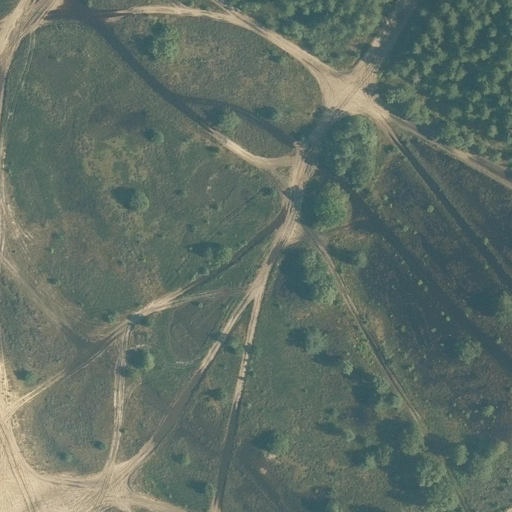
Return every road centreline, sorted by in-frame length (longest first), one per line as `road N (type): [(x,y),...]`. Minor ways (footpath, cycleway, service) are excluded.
road 1 (track): [(0,263),(83,347),(235,256),(273,226),(344,86),(403,0)]
road 2 (track): [(511,285),(383,121),(237,0)]
road 3 (track): [(0,29),(147,11),(286,34)]
road 4 (unknown): [(92,15),(162,98),(259,172),(283,210)]
